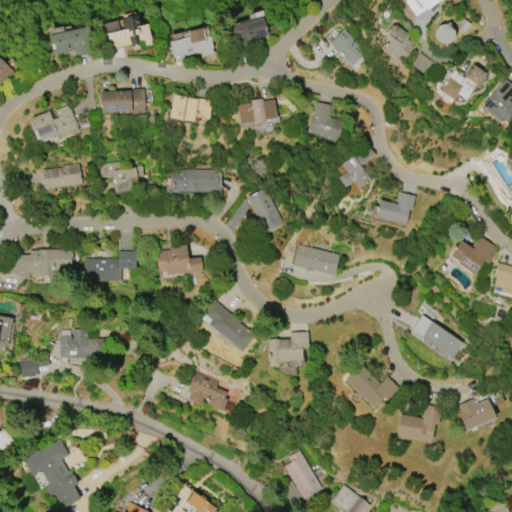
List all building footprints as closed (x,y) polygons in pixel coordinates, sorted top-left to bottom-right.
[(437,0),(426,9),(425,8),(414,16),(403,1),(404,0),(437,0)] [(147,23),(153,46),(141,49),(139,42),(138,42),(139,45),(130,48),(129,44),(109,50),(104,34),(108,33),(105,23),(116,20),(119,30),(122,29),(119,18),(121,18),(120,15),(133,12),(134,15),(136,15),(138,25),(147,23)] [(228,27),(235,47),(268,35),(261,15),(228,27)] [(395,24),(408,35),(405,39),(413,45),(399,61),(389,53),(386,53),(381,50),(391,37),(387,34),(389,31),(388,30),(391,25),(393,26),(395,24)] [(452,26),(436,24),(434,41),(450,43),(452,26)] [(48,34),(87,26),(92,53),(74,57),(72,49),(52,54),(48,34)] [(199,50),(172,57),(168,42),(180,38),(179,34),(187,32),(186,31),(201,27),(201,29),(205,28),(208,37),(210,36),(214,54),(201,57),(199,50)] [(350,66),(328,43),(343,28),(365,52),(350,66)] [(417,53),(429,62),(421,73),(409,63),(417,53)] [(0,59),(13,72),(0,85),(0,59)] [(452,100),(438,90),(452,70),(459,75),(460,73),(465,76),(472,65),(485,73),(476,86),(474,85),(464,100),(456,94),(452,100)] [(481,105),(504,79),(511,86),(511,94),(507,100),(510,103),(511,102),(511,121),(509,125),(501,118),(498,121),(481,105)] [(126,89),(143,88),(144,113),(129,114),(129,112),(99,113),(98,91),(125,90),(126,89)] [(210,101),(207,120),(194,117),(193,122),(168,118),(172,94),(210,101)] [(272,99),(275,117),(263,119),(264,121),(253,123),(253,121),(250,121),(251,126),(239,128),(236,105),(250,103),(249,100),(261,99),(261,101),(272,99)] [(39,141),(35,130),(33,131),(29,119),(29,118),(48,111),(48,112),(54,110),(53,106),(65,102),(67,107),(68,106),(77,132),(56,140),(54,135),(39,141)] [(341,142),(326,137),(326,138),(316,135),(317,133),(306,130),(311,116),(312,117),(315,102),(330,105),(328,118),(347,124),(341,142)] [(338,164),(366,144),(374,155),(359,166),(369,180),(355,190),(350,182),(341,187),(335,177),(343,172),(338,164)] [(98,164),(123,161),(124,169),(135,167),(135,166),(141,165),(143,177),(136,177),(137,189),(116,192),(113,175),(100,177),(98,164)] [(80,184),(42,189),(40,170),(60,167),(60,166),(78,163),(80,184)] [(219,191),(172,191),(172,170),(217,170),(217,172),(220,172),(220,187),(218,187),(219,191)] [(282,224),(265,188),(245,198),(263,233),(282,224)] [(404,223),(374,217),(378,199),(396,203),(398,192),(414,196),(410,211),(407,210),(404,223)] [(459,240),(472,249),(479,238),(493,246),(491,250),(495,252),(487,264),(482,261),(472,275),(455,264),(457,262),(448,256),(459,240)] [(201,271),(165,275),(165,271),(156,272),(154,251),(168,250),(167,246),(185,244),(187,259),(200,257),(201,271)] [(295,244),(337,254),(331,275),(290,265),(295,244)] [(29,251),(70,249),(72,270),(52,271),(52,275),(40,275),(39,272),(29,272),(27,279),(2,271),(6,256),(29,255),(29,251)] [(119,281),(83,281),(83,259),(116,259),(116,251),(135,251),(135,269),(119,269),(119,281)] [(497,263),(511,266),(511,294),(499,291),(500,287),(493,285),(496,271),(495,271),(497,263)] [(240,351),(207,324),(210,320),(201,313),(213,300),(229,313),(228,315),(253,335),(240,351)] [(420,315),(461,343),(451,358),(442,352),(442,353),(436,349),(437,348),(434,346),(433,347),(409,331),(420,315)] [(0,316),(11,318),(6,347),(0,346),(0,316)] [(86,338),(106,338),(106,358),(58,358),(58,336),(70,336),(70,338),(72,338),(72,329),(86,329),(86,338)] [(268,363),(267,339),(289,339),(289,332),(307,331),(307,348),(300,348),(300,360),(278,360),(278,363),(268,363)] [(47,366),(47,357),(19,359),(20,377),(37,376),(36,366),(47,366)] [(373,408),(344,379),(360,363),(379,383),(386,376),(397,387),(384,400),(382,398),(373,408)] [(194,372),(218,382),(216,388),(225,392),(223,398),(226,399),(221,410),(205,403),(206,400),(203,398),(200,403),(188,398),(190,392),(186,390),(194,372)] [(494,417),(463,430),(455,411),(457,411),(455,405),(470,399),(472,404),(486,399),(494,417)] [(430,442),(395,435),(398,414),(421,419),(424,405),(440,408),(436,424),(433,424),(430,442)] [(0,431),(4,429),(13,441),(0,450),(0,431)] [(79,499),(73,486),(76,484),(62,458),(67,456),(59,439),(21,458),(30,476),(40,471),(59,509),(79,499)] [(297,450),(320,489),(301,499),(282,466),(289,462),(286,457),(297,450)] [(369,505),(363,511),(341,511),(329,503),(342,485),(369,505)] [(221,508),(217,511),(186,511),(191,506),(185,501),(194,490),(207,500),(208,499),(221,508)] [(147,511),(122,511),(128,502),(147,511)]
